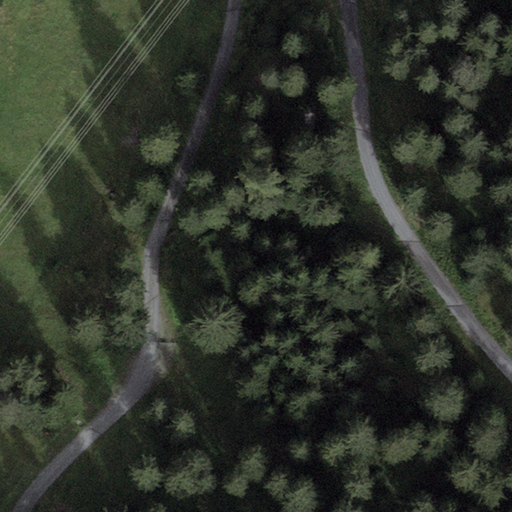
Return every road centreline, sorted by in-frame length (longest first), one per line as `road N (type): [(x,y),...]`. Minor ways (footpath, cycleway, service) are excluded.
road 1 (track): [(32,511),(143,363),(150,246),(231,24),(231,0)]
road 2 (track): [(346,0),(381,197),(511,368)]
